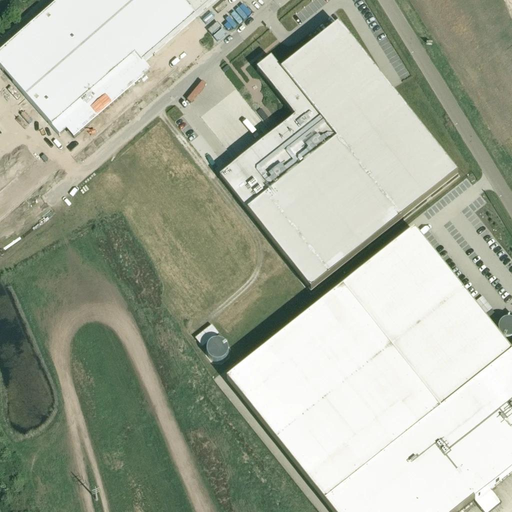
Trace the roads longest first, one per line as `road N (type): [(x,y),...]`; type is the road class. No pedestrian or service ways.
road 1 (unclassified): [(279,0),(47,202)]
road 2 (unclassified): [(511,204),(386,0)]
